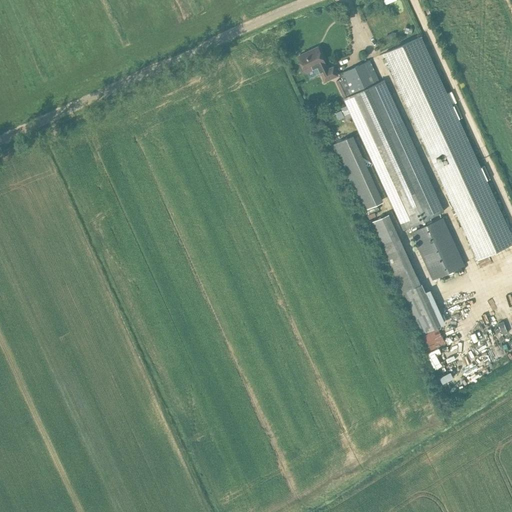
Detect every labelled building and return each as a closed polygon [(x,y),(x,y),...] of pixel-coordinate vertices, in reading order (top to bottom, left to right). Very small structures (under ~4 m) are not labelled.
[(414,40),(385,53),(387,57),(389,61),(390,63),(391,67),(420,129),(433,157),(444,152),(449,162),(440,166),(443,174),(439,176),(470,245),(477,259),(511,243),(511,237),(501,214),(499,215),(484,183),(484,182),(490,179),(484,166),(478,169),(474,170),(456,130),(459,129),(455,121),(462,118),(456,104),(449,107),(448,107),(424,54),(428,52),(421,37),(414,40)] [(325,63),(318,47),(298,56),(305,72),(318,66),(325,80),(337,74),(334,67),(327,70),(324,63),(325,63)] [(347,106),(341,108),(346,119),(352,116),(363,141),(403,229),(444,211),(404,122),(384,79),(379,82),(369,60),(341,73),(343,78),(351,95),(345,98),(344,99),(347,106)] [(341,110),(335,113),(338,120),(344,117),(341,110)] [(363,210),(385,201),(358,134),(336,143),(363,210)] [(465,265),(443,217),(410,231),(432,279),(465,265)] [(399,293),(420,284),(414,271),(393,280),(399,293)] [(420,284),(399,293),(405,306),(427,296),(426,294),(422,283),(420,284)] [(495,332),(502,329),(495,313),(488,316),(495,332)] [(511,347),(511,346),(502,349),(506,359),(511,357),(511,347)] [(446,377),(449,382),(458,377),(455,371),(446,377)]
